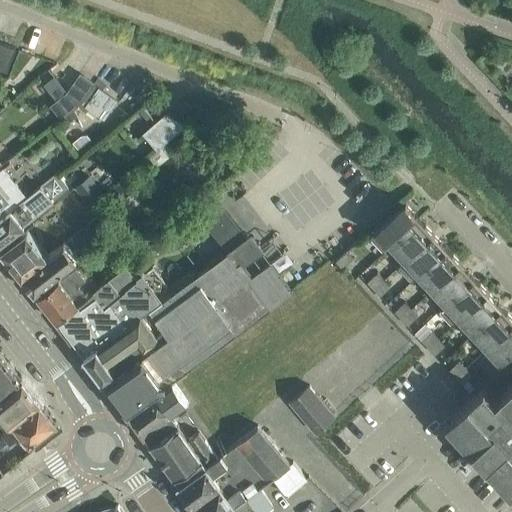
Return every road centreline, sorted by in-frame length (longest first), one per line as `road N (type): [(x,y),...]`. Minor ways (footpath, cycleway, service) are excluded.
road 1 (residential): [(318,230),(351,204),(281,115),(0,3)]
road 2 (tertiary): [(89,424),(68,380),(0,294)]
